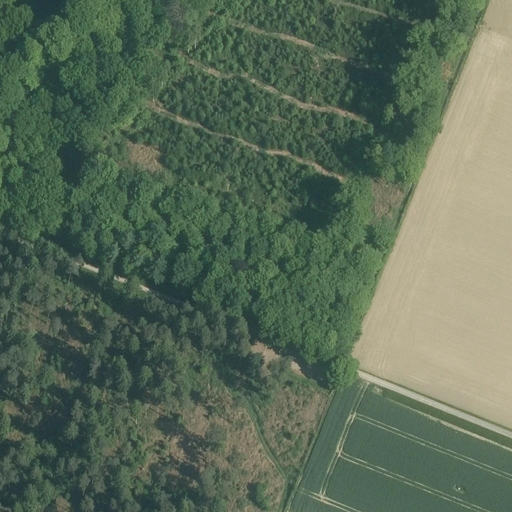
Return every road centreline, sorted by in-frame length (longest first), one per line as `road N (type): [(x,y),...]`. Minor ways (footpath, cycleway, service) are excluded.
road 1 (track): [(511,436),(0,232)]
road 2 (track): [(0,108),(73,0)]
